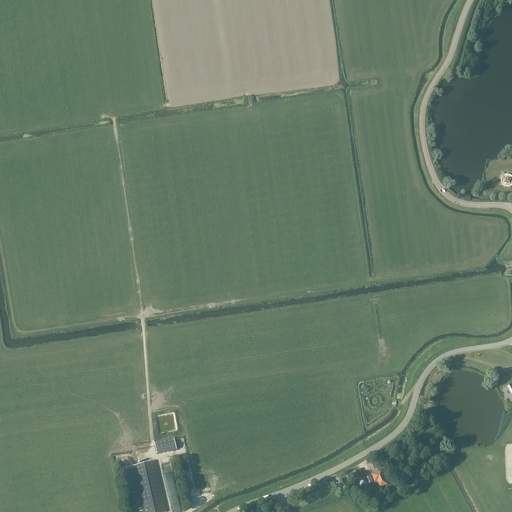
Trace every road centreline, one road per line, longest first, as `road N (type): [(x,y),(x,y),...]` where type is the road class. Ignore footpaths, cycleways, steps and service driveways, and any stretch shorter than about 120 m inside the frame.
road 1 (tertiary): [(281,493),(393,435),(435,361),(511,339)]
road 2 (tertiary): [(511,209),(453,201),(434,181),(424,150),(422,106),(470,0)]
